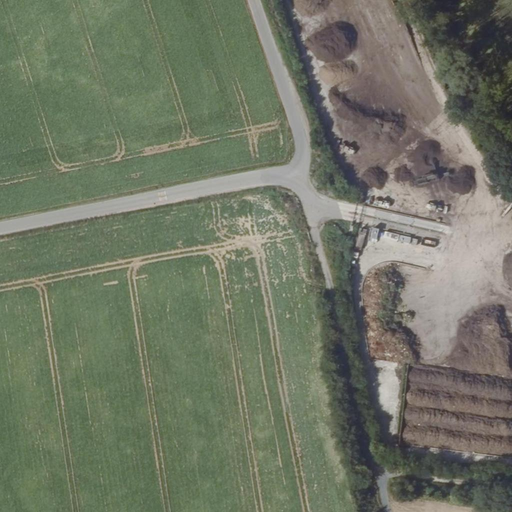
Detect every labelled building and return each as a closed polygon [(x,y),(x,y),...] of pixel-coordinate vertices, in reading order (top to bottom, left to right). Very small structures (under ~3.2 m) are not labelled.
[(413,227),(437,228),(437,220),(413,219),(413,227)] [(375,240),(378,228),(371,226),(368,238),(375,240)] [(362,249),(365,231),(358,230),(355,248),(362,249)] [(384,231),(383,237),(398,239),(399,233),(384,231)] [(450,303),(456,304),(459,292),(453,290),(450,303)]
